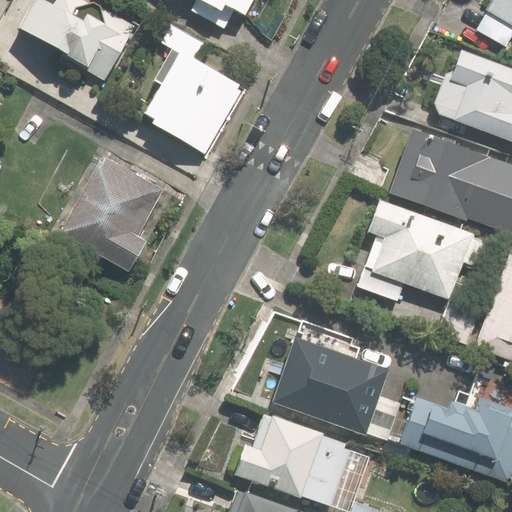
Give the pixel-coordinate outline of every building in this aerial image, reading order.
[(48,0),(34,0),(18,31),(104,79),(134,25),(89,0),(55,0),(54,3),(48,0)] [(253,0),(195,0),(188,13),(222,31),(233,11),(244,17),(253,0)] [(511,0),(491,0),(486,8),(489,9),(477,30),(505,46),(511,33),(511,0)] [(154,124),(206,153),(241,89),(237,88),(240,82),(198,60),(206,44),(169,23),(160,39),(174,47),(157,79),(163,82),(147,110),(158,117),(154,124)] [(511,70),(461,52),(455,69),(444,76),(433,104),(438,114),(511,141),(511,70)] [(104,103),(83,92),(73,110),(94,121),(104,103)] [(469,217),(511,233),(511,165),(412,129),(390,191),(468,220),(469,217)] [(362,154),(350,175),(379,190),(390,170),(362,154)] [(102,156),(60,232),(129,270),(144,242),(135,237),(162,189),(102,156)] [(476,270),(486,242),(472,237),(473,234),(381,200),(369,231),(376,233),(357,285),(397,300),(404,282),(450,299),(462,264),(476,270)] [(511,247),(476,346),(511,359),(511,247)] [(437,334),(466,344),(479,309),(450,299),(437,334)] [(382,444),(395,406),(376,399),(385,376),(292,343),(269,406),(363,439),(363,437),(382,444)] [(511,465),(511,413),(475,400),(470,414),(448,406),(445,414),(412,402),(396,447),(425,458),(421,469),(485,492),(490,481),(505,486),(511,465)] [(268,421),(259,418),(248,448),(242,447),(231,477),(297,502),(298,498),(326,508),(348,449),(319,439),(320,437),(269,419),(268,421)] [(286,511),(234,493),(227,511),(286,511)]
